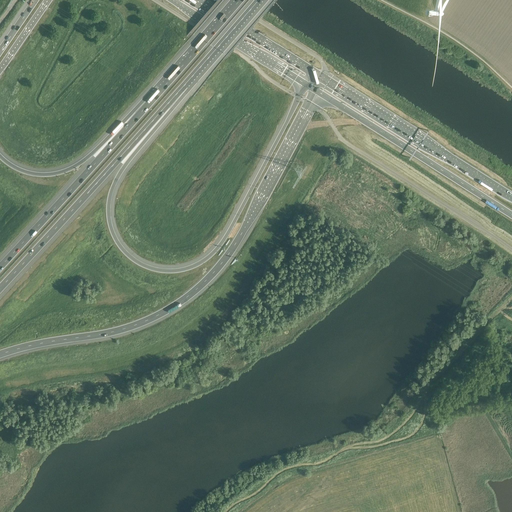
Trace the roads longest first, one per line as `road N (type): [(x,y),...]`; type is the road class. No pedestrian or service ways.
road 1 (motorway): [(298,97),(222,239),(195,266),(167,271),(120,248),(108,206),(124,165),(184,84)]
road 2 (motorway): [(0,355),(121,330),(181,302),(235,244),(310,104)]
road 3 (motorway): [(0,288),(184,84)]
road 4 (unclassified): [(511,249),(341,139),(310,104)]
road 5 (motorway): [(160,90),(0,268)]
road 6 (trunk): [(317,91),(511,215)]
road 7 (trunk): [(511,196),(321,77)]
road 8 (motorway): [(160,90),(69,169),(33,173),(0,155)]
road 9 (unclassified): [(298,97),(153,0)]
road 10 (trunk): [(172,0),(305,84)]
road 11 (trunk): [(321,77),(200,0)]
